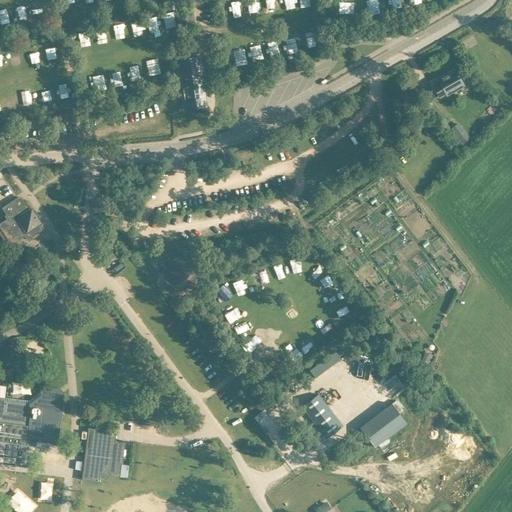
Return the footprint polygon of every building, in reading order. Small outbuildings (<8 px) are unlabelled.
[(248,0),(238,0),(239,14),(249,14),(248,0)] [(266,0),(255,0),(256,12),(266,11),(266,0)] [(272,0),(273,12),(282,12),(281,0),(272,0)] [(365,0),(358,2),(360,8),(369,6),(367,0),(365,0)] [(331,12),(345,11),(344,2),(330,3),(331,12)] [(26,6),(19,10),(24,19),(31,15),(26,6)] [(156,27),(167,26),(166,15),(154,16),(156,27)] [(137,19),(141,30),(150,27),(146,16),(137,19)] [(124,36),(134,35),(132,20),(123,21),(124,36)] [(105,25),(107,41),(117,39),(114,24),(105,25)] [(91,44),(100,42),(96,28),(87,30),(91,44)] [(72,33),(73,48),(84,47),(82,31),(72,33)] [(305,35),(295,36),(297,52),(306,51),(305,35)] [(287,38),(279,39),(280,52),(289,51),(287,38)] [(262,51),(271,51),(271,42),(262,43),(262,51)] [(19,48),(21,59),(31,58),(30,47),(19,48)] [(206,103),(204,93),(204,91),(206,91),(205,82),(203,82),(199,56),(178,59),(185,106),(206,103)] [(153,73),(149,59),(138,62),(142,76),(153,73)] [(127,65),(121,67),(123,74),(130,72),(127,65)] [(439,83),(433,86),(439,97),(445,93),(446,95),(463,85),(455,70),(437,80),(439,83)] [(49,88),(49,98),(60,98),(59,87),(49,88)] [(16,108),(26,105),(23,95),(14,98),(16,108)] [(459,124),(452,129),(462,144),(469,138),(459,124)] [(0,226),(11,243),(16,240),(25,235),(28,240),(42,231),(38,225),(41,223),(37,217),(38,217),(36,213),(35,214),(31,208),(28,210),(19,197),(3,208),(7,213),(4,215),(7,220),(0,224),(0,226)] [(288,271),(297,267),(293,257),(284,261),(288,271)] [(308,262),(299,262),(299,284),(308,284),(308,262)] [(101,271),(104,276),(117,269),(114,264),(101,271)] [(281,270),(273,272),(280,293),(288,290),(281,270)] [(339,272),(322,285),(328,292),(345,278),(339,272)] [(261,278),(253,281),(259,301),(267,299),(261,278)] [(244,288),(223,292),(225,300),(246,296),(244,288)] [(354,290),(337,304),(343,310),(360,297),(354,290)] [(244,310),(227,323),(232,330),(249,316),(244,310)] [(330,312),(323,317),(336,335),(343,330),(330,312)] [(313,325),(306,330),(319,347),(326,342),(313,325)] [(257,326),(239,339),(245,345),(262,332),(257,326)] [(296,338),(289,343),(302,360),(309,355),(296,338)] [(278,351),(271,356),(284,373),(291,368),(278,351)] [(352,371),(344,375),(347,380),(355,376),(352,371)] [(364,378),(358,382),(360,387),(367,382),(364,378)] [(58,439),(60,420),(61,420),(64,418),(64,414),(62,412),(61,412),(64,392),(60,387),(46,386),(39,391),(28,400),(0,396),(0,441),(29,446),(35,446),(35,441),(53,443),(58,439)] [(301,407),(326,438),(343,425),(318,394),(301,407)] [(80,461),(79,470),(83,471),(82,480),(99,482),(100,474),(120,477),(127,478),(129,465),(122,464),(123,453),(125,440),(115,439),(116,431),(88,427),(84,461),(80,461)] [(327,502),(315,510),(316,511),(326,511),(331,509),(327,502)]
